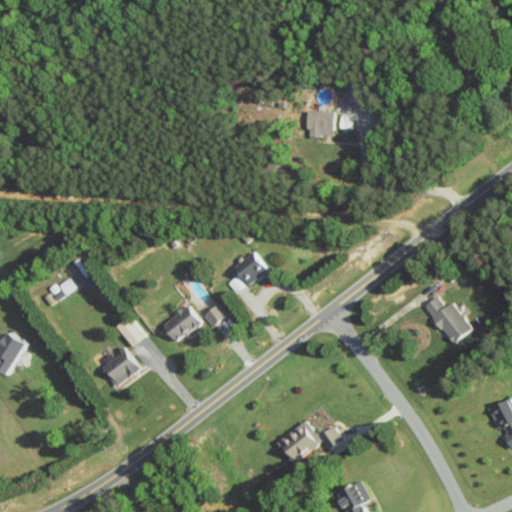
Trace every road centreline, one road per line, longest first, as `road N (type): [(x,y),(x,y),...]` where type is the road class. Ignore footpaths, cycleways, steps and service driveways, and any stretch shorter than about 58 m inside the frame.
road 1 (secondary): [(47,511),(142,457),(511,171)]
road 2 (residential): [(328,313),(424,439),(463,511)]
